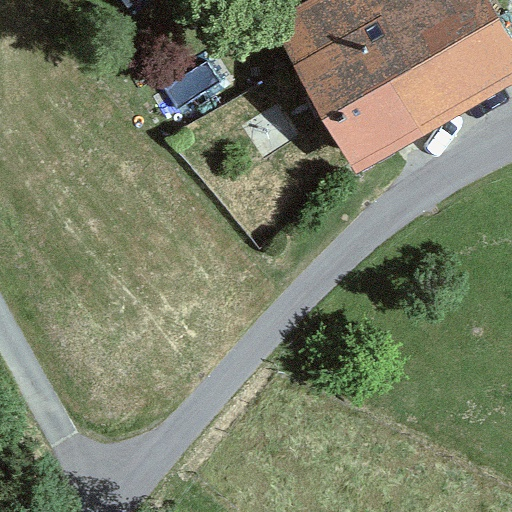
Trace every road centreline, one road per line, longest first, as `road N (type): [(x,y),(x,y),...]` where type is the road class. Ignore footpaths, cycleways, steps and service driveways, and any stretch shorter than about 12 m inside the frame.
road 1 (unclassified): [(110,511),(301,299),(417,192),(511,144)]
road 2 (track): [(87,511),(67,441),(0,318)]
